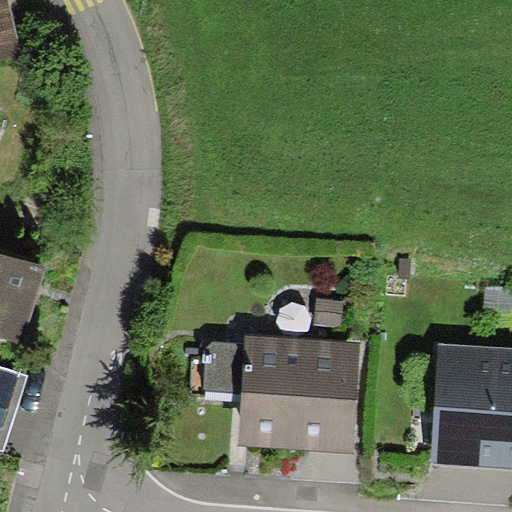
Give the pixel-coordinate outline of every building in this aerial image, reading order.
[(2,0),(0,0),(0,62),(14,60),(2,0)] [(45,272),(0,257),(0,341),(21,348),(45,272)] [(335,429),(339,340),(235,335),(231,424),(335,429)] [(511,357),(452,354),(447,459),(511,462),(511,357)] [(0,424),(15,371),(0,366),(0,424)]
